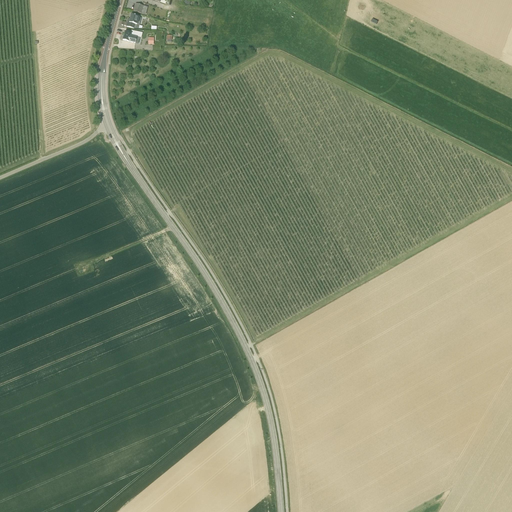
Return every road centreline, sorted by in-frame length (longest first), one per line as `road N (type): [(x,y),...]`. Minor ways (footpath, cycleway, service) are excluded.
road 1 (tertiary): [(281,511),(270,418),(249,355),(108,125)]
road 2 (track): [(0,300),(172,226)]
road 3 (tertiary): [(108,125),(101,77),(119,0)]
road 4 (unclassified): [(0,177),(108,125)]
